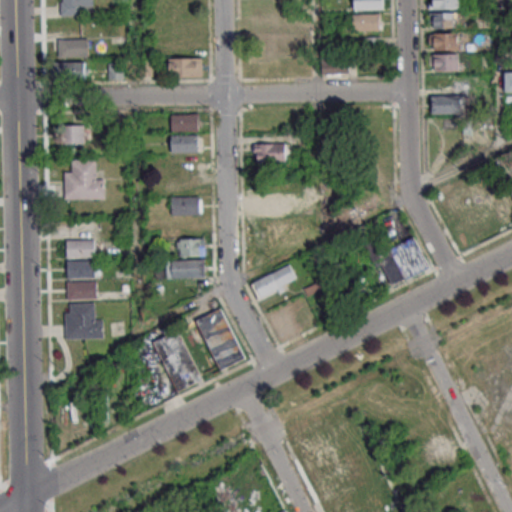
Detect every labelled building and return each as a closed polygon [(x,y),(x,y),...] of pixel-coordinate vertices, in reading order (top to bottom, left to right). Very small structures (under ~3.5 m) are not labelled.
[(92,0),(60,0),(60,14),(92,14),(92,0)] [(353,0),(353,9),(383,9),(383,0),(353,0)] [(459,0),(431,0),(432,8),(460,8),(459,0)] [(430,12),(430,28),(457,28),(457,12),(430,12)] [(380,30),(380,13),(353,13),(353,30),(380,30)] [(254,31),(279,31),(279,14),(254,14),(254,31)] [(430,33),(430,49),(458,49),(458,33),(430,33)] [(279,47),(288,48),(290,37),(281,36),(279,47)] [(58,56),(87,56),(87,38),(58,38),(58,56)] [(458,70),(458,54),(430,54),(430,70),(458,70)] [(201,58),(169,58),(169,76),(201,76),(201,58)] [(348,75),(348,60),(322,60),(322,75),(348,75)] [(86,62),(54,62),(54,79),(86,79),(86,62)] [(110,78),(124,78),(123,63),(110,63),(110,78)] [(431,113),(468,113),(468,82),(453,82),(453,94),(431,94),(431,113)] [(171,131),(198,131),(198,113),(171,113),(171,131)] [(88,124),(61,124),(61,144),(88,144),(88,124)] [(198,134),(171,134),(171,151),(198,151),(198,134)] [(285,144),(254,144),(254,162),(285,162),(285,144)] [(166,156),(166,193),(182,193),(182,173),(202,173),(202,156),(166,156)] [(70,160),(95,160),(95,180),(103,180),(103,200),(63,200),(63,173),(70,173),(70,160)] [(171,195),(171,214),(201,214),(201,195),(171,195)] [(253,210),(282,210),(281,195),(253,195),(253,210)] [(500,230),(488,204),(449,221),(461,247),(500,230)] [(429,267),(415,236),(386,249),(380,237),(365,244),(375,267),(382,264),(392,285),(429,267)] [(177,238),(177,255),(205,255),(205,238),(177,238)] [(92,240),(93,258),(65,259),(64,241),(92,240)] [(205,260),(166,260),(166,278),(205,278),(205,260)] [(93,261),(94,279),(66,280),(65,262),(93,261)] [(258,296),(297,280),(291,265),(252,281),(258,296)] [(95,282),(96,300),(65,301),(65,283),(95,282)] [(68,305),(93,304),(94,321),(102,321),(102,339),(64,340),(63,314),(68,314),(68,305)] [(194,322),(218,371),(243,359),(219,309),(194,322)] [(295,332),(286,310),(270,316),(280,339),(295,332)] [(152,343),(176,393),(200,381),(176,331),(152,343)] [(402,511),(367,437),(357,442),(360,448),(336,460),(328,441),(316,447),(307,429),(300,433),(336,511),(402,511)] [(450,449),(443,434),(416,447),(422,462),(450,449)]
